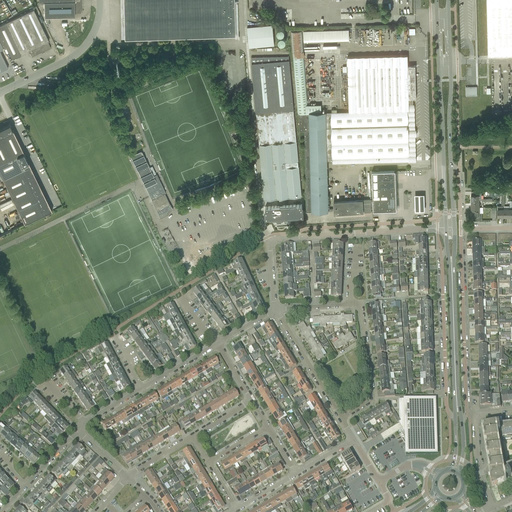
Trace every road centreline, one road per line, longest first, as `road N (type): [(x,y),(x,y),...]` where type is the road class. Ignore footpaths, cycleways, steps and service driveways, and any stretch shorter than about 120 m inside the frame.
road 1 (residential): [(275,310),(268,239),(445,228)]
road 2 (secondary): [(436,0),(445,228)]
road 3 (residential): [(461,422),(460,229)]
road 4 (residential): [(445,250),(445,398),(455,424)]
road 5 (secondary): [(451,163),(447,0)]
road 6 (unclassified): [(0,92),(79,51),(93,33),(99,0)]
road 7 (residential): [(341,419),(275,310)]
road 8 (residential): [(492,507),(476,458),(475,420),(511,411)]
road 9 (secondary): [(452,283),(456,405)]
